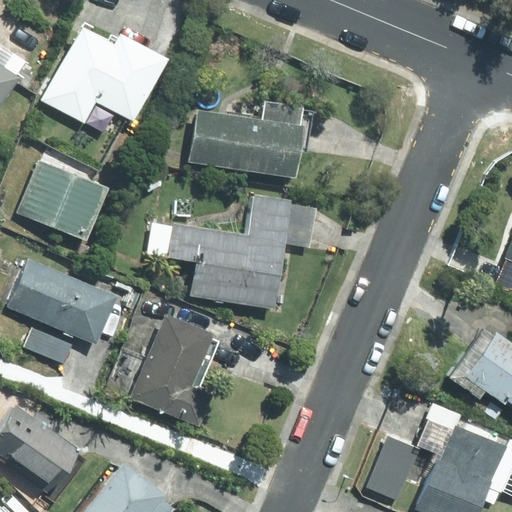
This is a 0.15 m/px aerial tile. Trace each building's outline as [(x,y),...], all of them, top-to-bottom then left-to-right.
[(89,104),(127,122),(160,55),(77,15),(34,101),(79,123),(89,104)] [(11,73),(19,60),(0,49),(0,104),(16,77),(11,73)] [(181,162),(287,177),(298,97),(259,91),(254,120),(188,110),(181,162)] [(12,216),(79,243),(102,188),(35,160),(12,216)] [(183,297),(268,311),(278,246),(307,251),(315,206),(248,196),(242,236),(147,221),(142,254),(188,261),(183,297)] [(511,224),(485,288),(511,299),(511,224)] [(0,310),(87,347),(110,295),(18,256),(0,299),(0,310)] [(194,388),(213,341),(203,337),(206,330),(159,311),(123,400),(195,429),(209,394),(194,388)] [(511,416),(511,350),(485,332),(454,377),(511,416)] [(0,418),(0,464),(40,489),(74,435),(13,397),(0,418)] [(407,509),(416,511),(473,511),(499,447),(440,424),(407,509)] [(145,511),(159,495),(114,462),(77,511),(145,511)]
